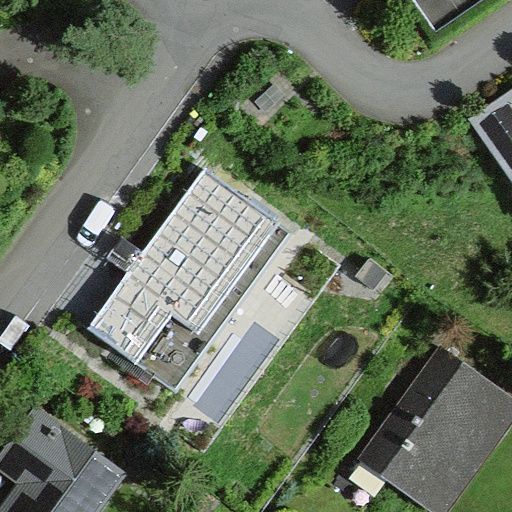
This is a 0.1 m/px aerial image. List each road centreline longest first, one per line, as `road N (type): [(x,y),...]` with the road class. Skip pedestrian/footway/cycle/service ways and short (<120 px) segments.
road 1 (residential): [(0,313),(214,27)]
road 2 (residential): [(214,27),(245,12),(272,13),(379,90),(434,86),(511,38)]
